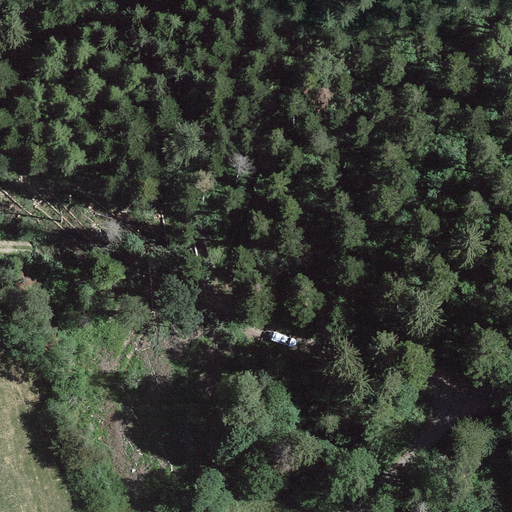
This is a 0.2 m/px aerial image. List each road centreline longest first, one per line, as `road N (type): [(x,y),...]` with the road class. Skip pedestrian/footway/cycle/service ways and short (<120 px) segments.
road 1 (track): [(466,401),(392,349),(276,339),(210,299),(118,264),(0,244)]
road 2 (unclassified): [(359,511),(466,401)]
road 3 (track): [(0,72),(120,0)]
